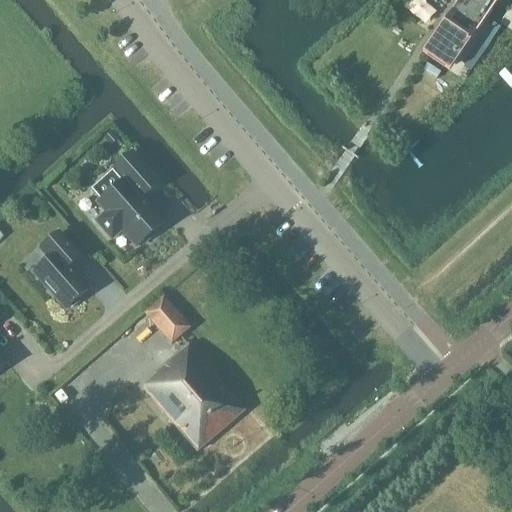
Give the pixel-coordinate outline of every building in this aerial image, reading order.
[(505,0),(465,0),(426,58),(454,77),(505,0)] [(110,131),(102,139),(109,147),(117,139),(110,131)] [(122,232),(137,249),(143,243),(148,243),(157,235),(157,230),(162,226),(142,203),(143,202),(143,201),(143,200),(142,199),(158,185),(131,155),(113,171),(123,182),(98,205),(107,215),(97,223),(112,241),(122,232)] [(89,291),(70,270),(81,260),(60,236),(42,251),(51,262),(35,275),(66,311),(69,309),(74,309),(80,303),(80,298),(89,291)] [(144,315),(170,345),(171,346),(191,329),(164,298),(144,315)] [(191,344),(197,338),(192,332),(185,338),(191,344)] [(156,374),(158,377),(142,390),(196,453),(245,411),(189,346),(156,374)]
